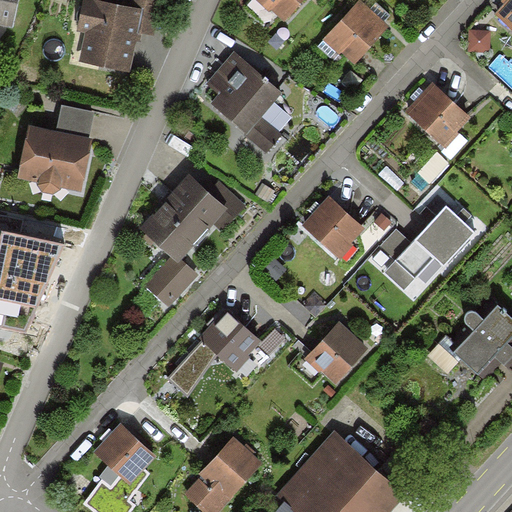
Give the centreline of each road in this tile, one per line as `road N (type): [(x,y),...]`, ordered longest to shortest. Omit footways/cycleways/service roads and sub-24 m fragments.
road 1 (residential): [(23,496),(465,0)]
road 2 (residential): [(207,0),(0,482)]
